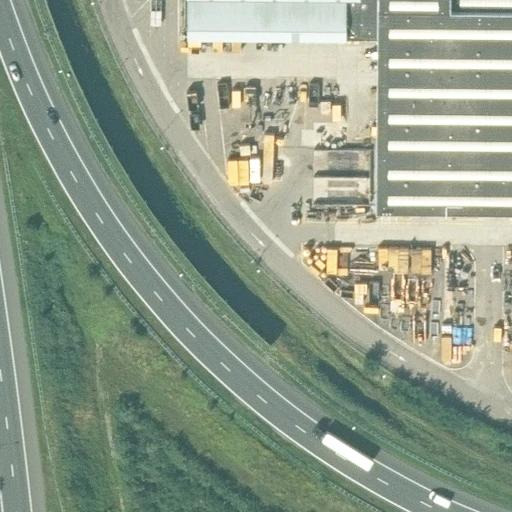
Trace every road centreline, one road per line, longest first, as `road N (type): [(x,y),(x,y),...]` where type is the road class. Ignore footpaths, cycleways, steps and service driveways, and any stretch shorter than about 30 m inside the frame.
road 1 (motorway): [(439,511),(320,444),(186,329),(76,183),(0,20)]
road 2 (unknown): [(138,73),(341,61),(343,91),(305,138),(306,219)]
road 3 (unknown): [(306,219),(472,228)]
road 4 (unknown): [(472,228),(477,369)]
road 5 (motorway): [(14,511),(0,382)]
